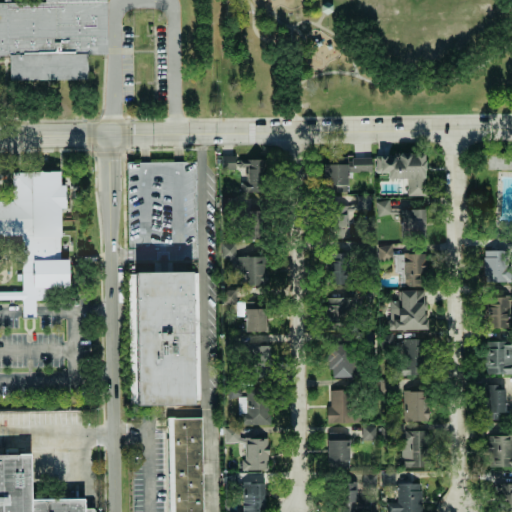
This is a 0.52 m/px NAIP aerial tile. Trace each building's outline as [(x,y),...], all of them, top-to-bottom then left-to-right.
[(0,0),(104,0),(105,45),(85,45),(85,69),(6,69),(6,47),(0,47),(0,0)] [(375,155),(385,155),(385,157),(394,157),(394,159),(398,159),(398,154),(400,152),(409,152),(409,153),(415,153),(415,152),(423,152),(423,160),(424,160),(425,170),(424,170),(425,195),(407,195),(407,178),(387,178),(387,171),(375,172),(375,155)] [(221,171),(235,171),(235,156),(222,155),(221,171)] [(371,157),(351,158),(351,172),(372,171),(371,157)] [(40,309),(40,311),(23,310),(23,309),(22,293),(0,293),(0,196),(12,196),(13,167),(28,167),(28,162),(60,162),(60,189),(64,189),(64,199),(60,199),(59,217),(55,217),(55,225),(52,225),(52,239),(59,239),(60,248),(69,248),(69,279),(48,279),(48,292),(40,292),(40,309)] [(128,261),(197,258),(195,162),(127,162),(128,261)] [(327,192),(341,191),(341,187),(347,187),(347,163),(326,164),(327,192)] [(370,196),(357,195),(357,210),(370,210),(370,196)] [(375,201),(377,215),(390,214),(389,199),(375,201)] [(334,237),(349,237),(349,223),(355,223),(355,200),(335,200),(334,237)] [(240,226),(240,239),(259,239),(258,205),(244,205),(245,226),(240,226)] [(426,209),(399,210),(400,233),(426,232),(426,209)] [(327,284),(344,284),(344,261),(350,261),(349,242),(326,242),(327,284)] [(266,285),(266,256),(235,257),(235,243),(221,243),(222,257),(232,257),(232,272),(242,272),(242,285),(266,285)] [(508,282),(509,250),(484,250),(483,281),(508,282)] [(426,253),(403,253),(404,286),(419,285),(419,274),(426,273),(426,253)] [(137,404),(193,403),(193,398),(198,399),(197,273),(190,272),(136,272),(137,404)] [(424,330),(425,290),(398,289),(398,301),(389,300),(388,329),(424,330)] [(488,328),(510,327),(509,296),(487,297),(488,328)] [(349,297),(326,298),(327,325),(350,325),(349,297)] [(244,301),(244,331),(265,331),(265,301),(244,301)] [(425,374),(424,338),(400,339),(401,375),(425,374)] [(350,377),(351,342),(329,341),(328,376),(350,377)] [(511,373),(511,341),(487,341),(486,373),(511,373)] [(240,424),(268,424),(268,387),(246,388),(246,403),(240,403),(240,409),(240,424)] [(328,422),(354,421),(353,389),(327,389),(328,422)] [(505,389),(485,389),(486,413),(505,412),(505,389)] [(425,420),(425,391),(403,391),(403,420),(425,420)] [(174,511),(173,418),(201,418),(202,511),(174,511)] [(375,440),(375,425),(361,425),(361,439),(375,440)] [(268,469),(268,438),(237,438),(237,426),(224,426),(224,442),(243,442),(243,469),(268,469)] [(401,467),(428,466),(427,430),(400,431),(401,467)] [(488,434),(486,466),(511,466),(511,456),(508,456),(509,435),(488,434)] [(348,440),(327,439),(327,460),(348,461),(348,440)] [(0,511),(31,511),(31,455),(0,455),(0,511)] [(511,482),(497,482),(497,502),(511,502),(511,482)] [(263,511),(264,483),(243,483),(242,511),(263,511)] [(34,500),(34,511),(95,511),(93,509),(85,508),(84,500),(34,500)]
